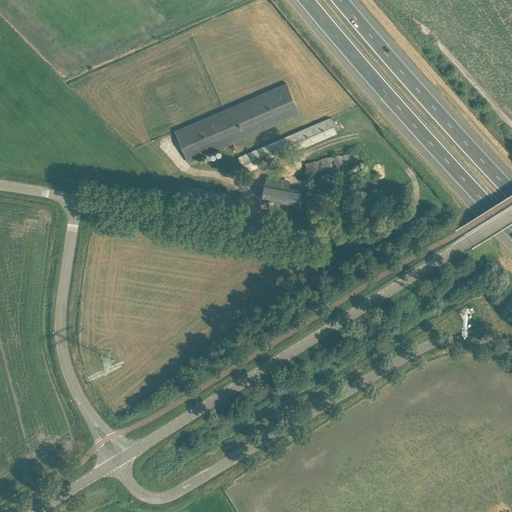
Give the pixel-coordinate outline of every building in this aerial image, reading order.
[(175,130),(188,161),(189,161),(300,113),(287,83),(175,130)] [(239,157),(245,171),(337,132),(330,117),(239,157)] [(361,166),(358,153),(350,155),(350,153),(340,155),(339,154),(321,158),(321,159),(306,163),(309,178),(361,166)] [(198,157),(189,161),(191,165),(200,161),(198,157)] [(254,196),(262,197),(262,198),(299,205),(302,189),(289,187),(290,180),(258,174),(254,196)]
